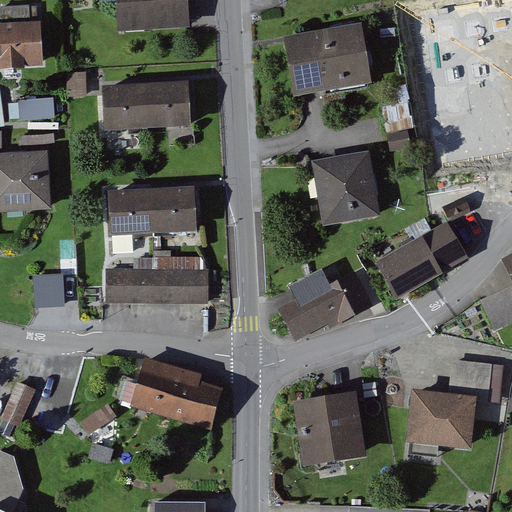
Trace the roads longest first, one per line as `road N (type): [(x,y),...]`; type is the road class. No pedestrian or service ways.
road 1 (unclassified): [(228,0),(246,362)]
road 2 (residential): [(246,362),(260,367),(390,328),(455,295),(511,233)]
road 3 (residential): [(0,334),(246,362)]
road 4 (unclassified): [(246,362),(246,511)]
